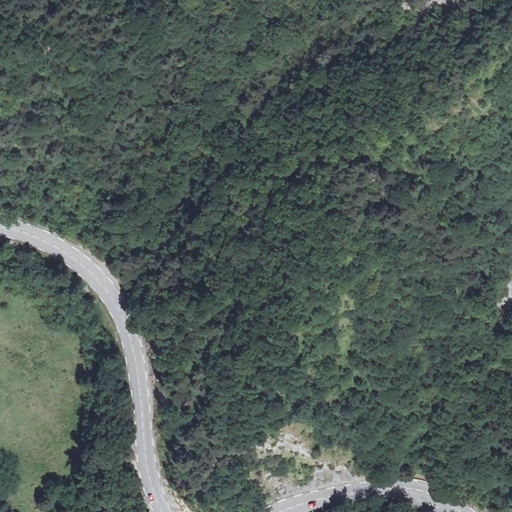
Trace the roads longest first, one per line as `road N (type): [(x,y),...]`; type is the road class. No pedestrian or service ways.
road 1 (secondary): [(167,511),(151,484),(139,385),(118,309),(59,249),(0,227)]
road 2 (secondary): [(462,511),(421,492),(382,488),(279,511)]
